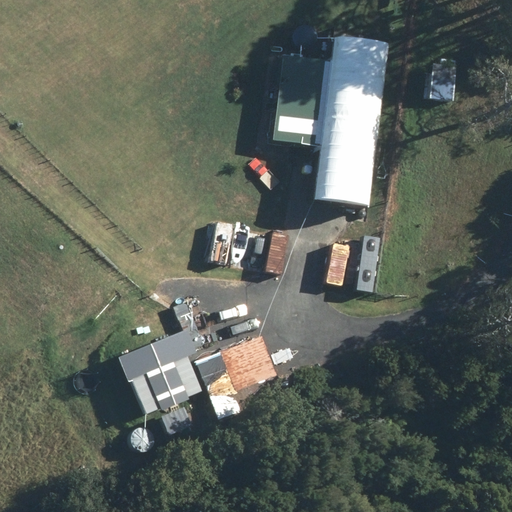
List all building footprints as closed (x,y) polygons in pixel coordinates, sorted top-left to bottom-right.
[(435,65),(433,99),(455,101),(457,67),(435,65)] [(275,234),(269,272),(283,274),(289,236),(275,234)] [(351,246),(335,244),(329,283),(344,285),(351,246)] [(188,302),(175,307),(192,349),(205,344),(188,302)] [(263,337),(233,349),(256,406),(286,394),(263,337)]
